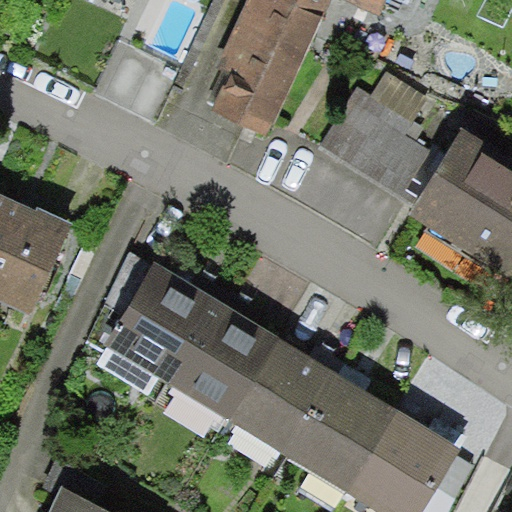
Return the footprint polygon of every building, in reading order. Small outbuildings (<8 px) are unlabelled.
[(331,1),(330,0),(232,0),(191,74),(267,116),(331,1)] [(406,0),(333,0),(392,31),(406,0)] [(443,130),(363,81),(320,151),(401,200),(443,130)] [(511,169),(450,133),(405,207),(511,271),(511,169)] [(0,299),(32,314),(74,221),(30,202),(0,189),(0,299)] [(201,291),(156,263),(106,344),(379,511),(422,511),(461,450),(442,439),(356,386),(326,368),(247,319),(201,291)] [(102,511),(71,496),(62,511),(102,511)]
